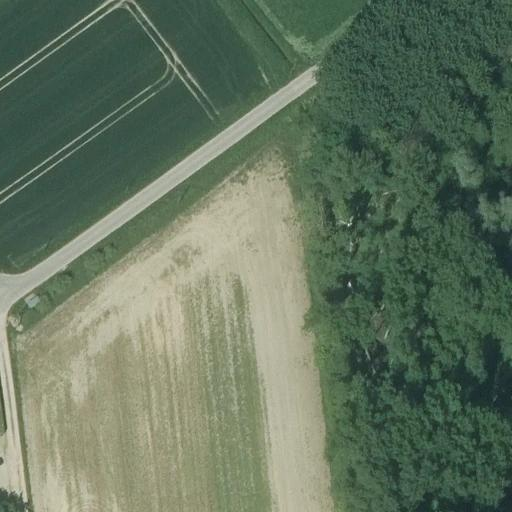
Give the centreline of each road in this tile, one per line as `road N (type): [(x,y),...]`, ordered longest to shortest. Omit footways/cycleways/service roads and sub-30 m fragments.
road 1 (unclassified): [(2,309),(321,82),(420,0)]
road 2 (unclassified): [(2,309),(20,511)]
